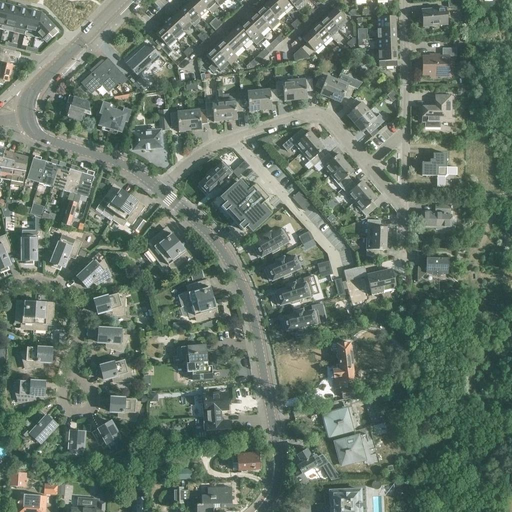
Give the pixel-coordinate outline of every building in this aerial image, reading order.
[(207,10),(197,0),(191,0),(187,4),(199,17),(207,10)] [(197,0),(211,14),(219,6),(212,0),(197,0)] [(272,0),(269,0),(263,6),(276,19),(283,12),(272,0)] [(287,0),(272,0),(283,12),(291,4),(287,0)] [(287,0),(291,4),(295,8),(303,0),(287,0)] [(9,6),(0,3),(0,29),(3,30),(9,6)] [(199,17),(187,4),(179,12),(191,25),(199,17)] [(19,8),(9,6),(3,30),(13,33),(14,33),(15,28),(19,8)] [(279,23),(276,19),(263,6),(255,13),(268,27),(271,30),(279,23)] [(30,11),(19,8),(15,28),(25,30),(30,11)] [(445,8),(421,10),(422,15),(420,16),(418,18),(418,20),(419,22),(420,23),(422,23),(423,27),(447,25),(445,8)] [(326,16),(338,30),(347,22),(334,9),(326,16)] [(34,37),(40,13),(30,11),(25,30),(24,35),(34,37)] [(179,12),(171,19),(183,32),(191,25),(179,12)] [(58,32),(40,13),(34,37),(42,39),(47,34),(52,38),(58,32)] [(268,27),(255,13),(247,21),(260,34),(268,27)] [(338,30),(326,16),(318,24),(330,37),(338,30)] [(377,28),(395,28),(395,16),(377,17),(377,28)] [(209,24),(215,30),(221,25),(217,21),(218,21),(215,18),(209,24)] [(175,39),(183,32),(171,19),(163,26),(175,39)] [(240,28),(249,39),(250,39),(252,41),(260,34),(247,21),(240,28)] [(330,37),(318,24),(310,31),(322,44),(330,37)] [(167,47),(175,39),(163,26),(155,34),(167,47)] [(240,28),(238,26),(229,33),(242,47),(249,39),(240,28)] [(378,39),(395,39),(395,28),(377,28),(378,39)] [(314,52),(322,44),(310,31),(302,39),(314,52)] [(234,54),(242,47),(229,33),(222,41),(234,54)] [(395,39),(378,39),(378,50),(396,49),(395,39)] [(222,41),(214,48),(226,61),(230,66),(238,58),(234,54),(222,41)] [(139,77),(160,57),(148,43),(126,64),(139,77)] [(299,61),(311,58),(301,47),(293,55),(299,61)] [(20,53),(0,48),(0,62),(0,63),(0,83),(2,84),(3,80),(8,81),(9,77),(12,77),(13,71),(11,70),(12,65),(8,64),(10,56),(19,58),(20,53)] [(218,69),(226,61),(214,48),(206,56),(218,69)] [(422,57),(423,75),(448,75),(448,57),(456,57),(456,48),(442,49),(442,56),(422,57)] [(353,50),(360,57),(363,54),(358,49),(353,50)] [(396,60),(396,49),(378,50),(378,61),(382,61),(382,67),(387,67),(387,66),(396,66),(396,60)] [(92,68),(94,70),(110,84),(111,83),(114,86),(118,83),(121,86),(127,80),(107,59),(103,62),(102,60),(92,68)] [(246,69),(253,68),(256,65),(252,61),(246,66),(246,69)] [(110,84),(94,70),(80,82),(88,91),(92,87),(95,91),(101,85),(104,88),(110,84)] [(330,98),(337,81),(320,74),(315,87),(321,89),(319,94),(330,98)] [(144,92),(152,91),(141,78),(136,82),(144,92)] [(293,81),(295,100),(306,99),(306,92),(312,91),(311,79),(293,81)] [(347,85),(353,89),(355,90),(362,82),(355,80),(353,79),(352,80),(350,80),(349,81),(347,85)] [(276,97),(277,97),(283,96),(284,101),(295,100),(293,81),(275,83),(276,89),(276,90),(276,97)] [(349,99),(353,89),(347,85),(337,81),(330,98),(340,102),(343,96),(349,99)] [(79,87),(72,93),(74,96),(76,94),(80,97),(84,93),(79,87)] [(277,101),(277,97),(276,97),(276,90),(276,89),(258,91),(260,110),(271,109),(270,102),(277,101)] [(240,93),(241,100),(241,107),(242,107),(248,106),(249,111),(260,110),(258,91),(240,93)] [(242,112),(242,107),(241,107),(241,100),(240,93),(222,95),(223,101),(225,120),(236,119),(235,112),(242,112)] [(90,115),(88,107),(88,102),(69,96),(65,109),(65,114),(66,114),(66,116),(80,121),(83,113),(90,115)] [(450,118),(450,96),(435,96),(435,107),(422,107),(422,122),(426,122),(425,127),(439,127),(439,118),(450,118)] [(354,123),(368,111),(356,97),(347,105),(352,110),(347,115),(354,123)] [(205,103),(205,110),(206,110),(206,117),(213,116),(213,121),(225,120),(223,101),(205,103)] [(108,132),(115,110),(109,108),(110,105),(102,102),(99,112),(97,112),(95,116),(98,116),(100,117),(98,126),(102,127),(101,130),(108,132)] [(122,112),(115,110),(108,132),(115,134),(116,131),(121,133),(123,124),(126,125),(130,111),(123,109),(122,112)] [(168,110),(157,111),(160,131),(169,130),(168,110)] [(207,124),(206,117),(206,110),(205,110),(188,112),(189,130),(201,129),(200,124),(207,124)] [(380,125),(368,111),(354,123),(361,132),(365,129),(369,134),(380,125)] [(178,131),(189,130),(188,112),(170,113),(171,127),(178,127),(178,131)] [(139,126),(139,131),(139,133),(131,134),(133,150),(143,149),(143,150),(150,149),(150,148),(160,147),(159,131),(151,132),(150,125),(139,126)] [(301,153),(316,140),(309,131),(305,135),(301,129),(282,146),(287,151),(294,144),(301,153)] [(324,157),(324,156),(320,152),(324,149),(316,140),(301,153),(313,167),(319,162),(318,162),(324,157)] [(0,178),(10,181),(15,155),(10,154),(10,152),(5,151),(4,153),(3,152),(0,168),(0,178)] [(328,153),(324,156),(324,157),(318,162),(319,162),(330,175),(345,163),(338,154),(332,159),(328,153)] [(16,156),(15,155),(10,181),(22,183),(26,159),(22,157),(21,156),(17,154),(16,156)] [(446,154),(432,154),(433,154),(433,159),(429,159),(429,163),(422,163),(422,162),(421,176),(437,176),(437,178),(444,178),(448,175),(448,167),(446,167),(446,154)] [(38,184),(45,163),(40,161),(41,158),(34,157),(33,159),(32,159),(26,180),(38,184)] [(50,164),(45,163),(38,184),(51,188),(57,166),(56,166),(57,162),(51,160),(50,164)] [(244,161),(238,167),(242,172),(249,166),(244,161)] [(199,185),(197,187),(205,195),(207,193),(208,194),(216,186),(218,188),(224,183),(222,181),(232,172),(223,162),(213,171),(211,169),(206,174),(208,176),(199,184),(199,185)] [(59,166),(57,166),(51,188),(63,191),(69,170),(65,169),(66,165),(60,163),(59,166)] [(342,189),(351,181),(347,176),(352,171),(345,163),(330,175),(342,189)] [(72,202),(74,198),(75,195),(81,174),(77,172),(78,168),(71,166),(70,170),(69,170),(63,191),(69,193),(67,200),(69,201),(72,202)] [(86,175),(81,174),(75,195),(87,199),(93,177),(92,177),(93,173),(87,171),(86,175)] [(356,186),(351,181),(342,189),(354,203),(368,190),(361,181),(356,186)] [(226,202),(220,207),(242,230),(247,226),(251,230),(263,219),(268,214),(260,205),(269,197),(256,183),(247,191),(239,182),(234,187),(233,187),(221,198),(226,202)] [(110,223),(129,196),(129,195),(128,197),(120,191),(119,190),(114,186),(102,203),(107,207),(106,208),(104,212),(110,216),(113,218),(110,223)] [(376,199),(368,190),(354,203),(366,216),(377,207),(372,202),(376,199)] [(298,192),(292,198),(303,210),(310,205),(298,192)] [(130,196),(129,196),(110,223),(114,219),(117,221),(123,225),(126,221),(126,222),(126,221),(131,224),(143,207),(138,204),(139,204),(137,203),(137,204),(128,198),(130,196)] [(11,204),(5,203),(4,207),(12,209),(16,210),(18,202),(12,201),(11,204)] [(72,202),(69,201),(66,210),(65,211),(64,214),(64,215),(61,224),(70,227),(77,204),(72,202)] [(44,207),(33,203),(30,214),(41,217),(44,207)] [(451,215),(444,215),(445,213),(450,213),(450,206),(435,206),(435,212),(421,212),(420,227),(443,228),(443,229),(450,229),(451,215)] [(4,207),(0,207),(3,217),(9,217),(9,215),(12,215),(12,209),(4,207)] [(43,212),(41,218),(53,221),(55,214),(49,212),(49,214),(43,212)] [(332,214),(327,219),(330,222),(335,218),(332,214)] [(366,238),(386,239),(386,228),(379,227),(379,221),(367,220),(366,238)] [(153,263),(179,242),(177,243),(171,236),(171,235),(170,234),(166,229),(150,242),(154,247),(153,247),(150,250),(154,256),(157,259),(153,263)] [(254,246),(252,248),(258,258),(260,256),(260,257),(271,251),(272,254),(279,250),(277,247),(290,240),(284,229),(271,236),(270,233),(262,237),(264,240),(254,246)] [(43,249),(43,231),(32,231),(33,231),(33,236),(22,236),(22,261),(25,261),(25,264),(33,264),(33,261),(36,261),(36,246),(43,246),(43,249)] [(308,231),(298,237),(302,245),(313,239),(310,233),(308,231)] [(12,252),(13,252),(6,235),(0,237),(0,269),(1,272),(8,270),(7,267),(10,266),(4,251),(11,249),(12,252)] [(82,243),(72,239),(62,235),(51,263),(54,264),(53,267),(60,270),(61,267),(64,268),(70,254),(76,257),(75,260),(82,243)] [(385,250),(386,239),(366,238),(366,256),(378,257),(378,250),(385,250)] [(179,242),(153,263),(157,260),(160,263),(165,269),(168,266),(169,265),(173,270),(189,257),(185,253),(185,252),(185,251),(184,252),(177,244),(179,242)] [(267,269),(264,270),(269,281),(271,280),(272,281),(282,276),(283,278),(291,275),(289,273),(299,268),(294,257),(284,261),(283,258),(276,261),(277,264),(266,269),(267,269)] [(444,275),(447,274),(447,259),(426,258),(425,267),(417,267),(417,282),(426,274),(432,275),(438,276),(444,275)] [(100,283),(112,275),(110,276),(104,262),(100,265),(95,261),(76,280),(78,279),(87,289),(96,280),(100,283)] [(329,261),(317,264),(319,271),(331,268),(329,261)] [(349,277),(366,276),(365,266),(348,268),(349,277)] [(331,268),(319,271),(320,278),(332,275),(331,268)] [(393,290),(395,289),(391,270),(366,275),(371,295),(383,292),(383,291),(393,289),(393,290)] [(340,279),(334,280),(338,296),(345,295),(340,279)] [(181,307),(213,297),(211,297),(208,288),(209,287),(208,286),(206,280),(187,287),(189,293),(183,294),(178,295),(181,307)] [(276,293),(274,294),(277,305),(280,304),(280,305),(291,302),(292,304),(299,302),(299,299),(312,295),(308,283),(295,287),(294,284),(286,286),(287,289),(276,293)] [(118,294),(92,302),(92,303),(94,302),(97,315),(110,312),(111,316),(126,315),(126,314),(124,314),(125,299),(125,298),(120,300),(118,294)] [(213,297),(181,307),(182,308),(187,306),(188,310),(191,317),(195,316),(196,315),(198,321),(218,315),(216,309),(215,307),(214,308),(211,298),(213,297)] [(33,335),(35,302),(35,304),(24,303),(25,302),(23,302),(17,302),(15,323),(21,323),(21,324),(22,324),(21,329),(29,329),(29,330),(33,330),(32,335),(33,335)] [(35,302),(33,335),(33,330),(37,330),(45,331),(45,326),(45,325),(51,325),(53,304),(47,304),(45,304),(45,305),(35,304),(35,302)] [(283,319),(281,319),(283,330),(286,330),(297,328),(298,331),(306,329),(305,326),(319,323),(316,310),(312,311),(303,314),(302,310),(294,312),(295,315),(283,318),(283,319)] [(128,338),(129,337),(123,337),(123,330),(96,330),(98,330),(97,344),(110,345),(110,350),(123,354),(123,353),(121,353),(128,338)] [(353,376),(354,375),(354,372),(352,371),(350,350),(351,349),(351,345),(349,345),(349,342),(336,344),(337,353),(336,354),(336,358),(337,359),(339,369),(332,370),(333,378),(334,377),(335,388),(342,387),(342,382),(354,380),(353,376)] [(186,364),(206,362),(207,362),(205,345),(180,347),(181,356),(185,355),(186,364)] [(53,350),(26,348),(25,354),(20,354),(21,354),(24,369),(22,369),(22,370),(37,368),(37,363),(50,364),(51,350),(53,350)] [(116,383),(132,381),(132,380),(130,380),(130,367),(130,366),(125,368),(123,361),(97,368),(97,369),(99,368),(103,381),(115,378),(116,383)] [(206,366),(206,362),(186,364),(186,372),(191,372),(192,380),(212,378),(211,366),(206,366)] [(45,384),(45,383),(18,381),(18,388),(13,387),(13,388),(17,402),(15,403),(29,401),(30,396),(42,397),(43,384),(45,384)] [(354,396),(353,389),(341,390),(342,397),(354,396)] [(157,393),(148,394),(149,402),(158,401),(157,393)] [(201,404),(203,417),(219,416),(219,410),(228,409),(227,393),(203,395),(203,404),(201,404)] [(354,437),(347,413),(351,412),(349,405),(357,404),(365,402),(363,395),(355,397),(347,398),(333,402),(334,403),(321,406),(323,414),(322,415),(329,438),(333,437),(334,443),(325,444),(328,448),(336,447),(341,466),(364,459),(358,436),(354,437)] [(139,409),(139,408),(134,408),(134,401),(107,399),(107,400),(109,400),(108,413),(121,414),(121,419),(135,424),(135,423),(133,422),(139,408),(139,409)] [(39,444),(55,427),(39,412),(28,424),(29,425),(26,428),(30,432),(28,434),(39,444)] [(219,416),(203,417),(204,430),(197,431),(197,439),(230,436),(229,421),(220,422),(219,416)] [(108,451),(120,444),(109,423),(90,434),(98,448),(99,447),(102,452),(107,449),(108,451)] [(81,457),(82,434),(61,432),(60,448),(61,449),(61,453),(67,454),(67,456),(81,457)] [(313,453),(309,455),(307,449),(296,455),(291,458),(296,466),(297,465),(301,473),(297,475),(302,483),(306,480),(302,473),(315,466),(316,468),(321,466),(326,474),(332,471),(325,457),(323,458),(322,455),(318,458),(317,457),(316,458),(315,455),(314,456),(313,453)] [(257,454),(231,456),(227,456),(228,464),(232,464),(232,470),(238,470),(240,470),(240,473),(246,472),(246,470),(258,469),(258,466),(259,465),(259,462),(257,460),(257,454)] [(191,468),(173,469),(174,480),(192,479),(191,468)] [(10,472),(9,486),(25,487),(26,473),(10,472)] [(372,487),(373,488),(374,489),(375,489),(377,490),(378,489),(379,488),(380,487),(381,486),(381,485),(381,483),(380,482),(379,481),(377,480),(376,480),(375,481),(373,481),(372,483),(372,484),(372,485),(372,487)] [(172,488),(174,488),(174,498),(168,498),(168,506),(174,506),(174,504),(183,504),(183,503),(187,503),(187,481),(171,481),(172,488)] [(58,485),(44,484),(43,494),(57,495),(58,485)] [(384,484),(384,495),(393,494),(393,484),(384,484)] [(210,488),(207,488),(207,496),(205,496),(200,497),(201,504),(196,505),(195,511),(212,511),(212,509),(231,508),(231,486),(210,486),(210,488)] [(360,511),(360,505),(358,505),(358,502),(360,502),(360,490),(329,491),(329,492),(324,493),(325,503),(330,503),(330,504),(332,503),(333,506),(330,506),(330,511),(360,511)] [(46,504),(46,497),(37,496),(34,496),(25,496),(25,502),(18,501),(17,505),(16,505),(16,511),(17,511),(16,511),(44,511),(45,504),(46,504)] [(104,511),(105,502),(99,502),(99,499),(85,498),(84,510),(71,509),(70,511),(104,511)] [(146,511),(146,498),(136,498),(136,511),(146,511)]
